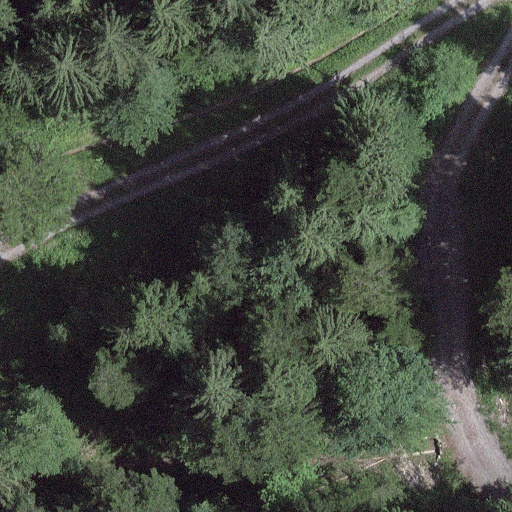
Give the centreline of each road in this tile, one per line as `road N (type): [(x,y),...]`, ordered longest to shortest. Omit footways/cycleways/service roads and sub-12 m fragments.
road 1 (track): [(0,253),(272,120),(477,0)]
road 2 (track): [(511,61),(438,184),(429,287),(431,403),(476,487),(505,511)]
